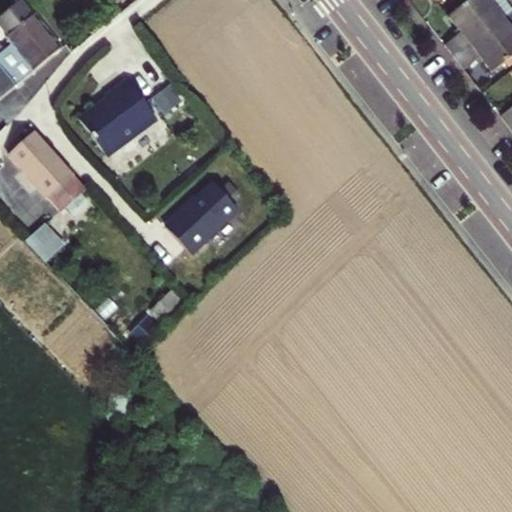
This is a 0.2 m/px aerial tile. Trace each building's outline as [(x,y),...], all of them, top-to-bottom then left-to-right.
[(467,31),(451,43),(461,56),(511,18),(511,17),(511,0),(477,0),(456,17),(467,31)] [(27,75),(61,48),(23,1),(0,19),(0,35),(4,41),(2,42),(7,49),(10,53),(27,75)] [(511,19),(511,18),(461,56),(472,70),(488,57),(499,71),(511,60),(511,19)] [(0,97),(27,75),(7,49),(0,55),(0,97)] [(126,144),(170,98),(134,65),(117,83),(116,83),(116,84),(116,85),(116,86),(116,87),(117,87),(117,88),(93,114),(126,144)] [(63,164),(38,135),(34,138),(60,167),(63,164)] [(60,167),(34,138),(12,157),(53,202),(54,201),(64,212),(84,194),(88,191),(63,164),(60,167)] [(241,217),(216,189),(167,231),(192,259),(241,217)] [(84,194),(64,212),(73,223),(93,206),(84,194)] [(0,220),(0,243),(2,245),(13,233),(0,220)] [(24,245),(45,267),(65,249),(45,226),(24,245)] [(109,416),(130,416),(130,395),(109,395),(109,416)]
